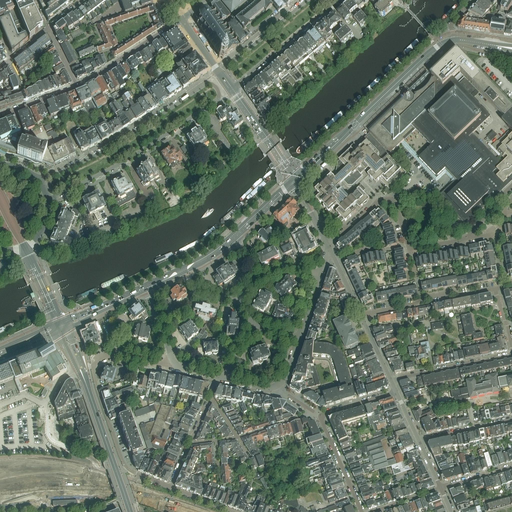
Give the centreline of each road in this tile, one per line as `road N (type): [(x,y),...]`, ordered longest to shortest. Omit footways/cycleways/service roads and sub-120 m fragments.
road 1 (residential): [(47,202),(150,144),(215,101),(218,90),(203,84),(93,156),(35,178)]
road 2 (secondary): [(294,180),(428,53),(454,40)]
road 3 (residential): [(473,234),(411,244),(395,206),(379,198),(327,245)]
road 4 (residential): [(231,89),(337,0)]
road 5 (residential): [(493,288),(360,311)]
road 6 (residential): [(169,487),(122,463),(96,388)]
road 7 (residential): [(76,85),(182,19)]
road 8 (residential): [(392,378),(511,352)]
